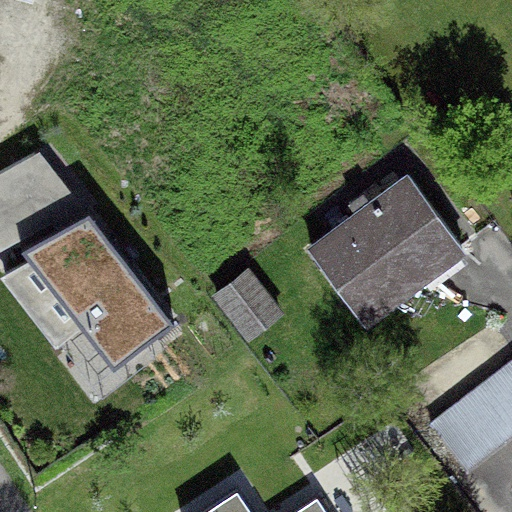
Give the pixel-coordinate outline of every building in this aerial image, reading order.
[(349,198),(360,213),(313,248),(364,317),(420,275),(416,269),(458,239),(410,175),(373,203),(361,188),(349,198)] [(113,364),(174,317),(89,207),(21,245),(113,364)] [(217,295),(242,326),(274,301),(249,270),(217,295)] [(511,435),(511,358),(431,421),(468,470),(511,435)] [(253,511),(237,487),(199,511),(326,511),(316,497),(293,511),(253,511)]
